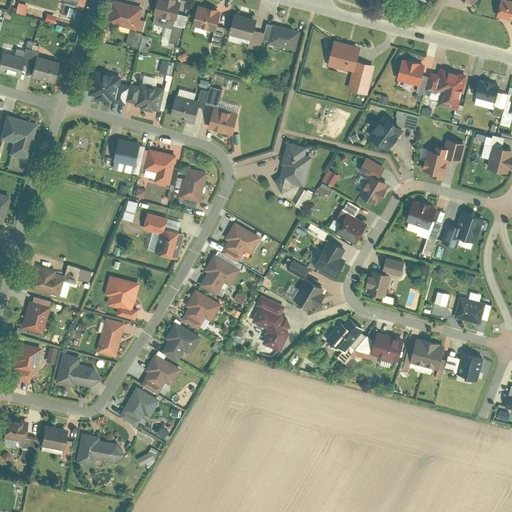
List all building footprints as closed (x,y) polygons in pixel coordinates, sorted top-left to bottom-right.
[(143,6),(121,0),(113,0),(108,20),(138,28),(143,6)] [(181,0),(180,0),(158,0),(156,13),(177,18),(179,11),(181,0)] [(501,0),(499,16),(511,18),(511,0),(510,0),(501,0)] [(15,11),(24,13),(26,4),(17,2),(15,11)] [(220,8),(199,3),(194,23),(215,29),(217,23),(220,8)] [(176,23),(186,26),(189,13),(179,11),(177,18),(176,23)] [(43,19),(52,22),(55,15),(45,12),(43,19)] [(256,19),(235,13),(230,32),(252,37),(254,27),(256,19)] [(302,29),(274,22),(269,42),(297,49),(302,29)] [(212,42),(221,45),(226,25),(217,23),(215,29),(212,42)] [(250,45),(261,48),(266,30),(254,27),(252,37),(250,45)] [(126,46),(148,48),(149,45),(145,45),(146,32),(127,31),(126,46)] [(358,61),(361,46),(335,39),(329,65),(352,71),(355,72),(358,61)] [(23,58),(2,52),(0,57),(0,69),(18,75),(23,58)] [(58,63),(36,57),(31,75),(53,81),(58,63)] [(176,60),(163,57),(160,70),(173,73),(176,60)] [(397,80),(420,86),(425,64),(402,59),(397,80)] [(355,72),(352,71),(348,89),(368,94),(375,65),(358,61),(355,72)] [(439,104),(458,108),(466,74),(440,68),(439,74),(431,72),(427,89),(441,92),(439,104)] [(122,75),(94,69),(89,92),(117,98),(120,82),(122,75)] [(499,82),(477,77),(473,95),(493,100),(499,82)] [(116,100),(125,102),(129,84),(120,82),(117,98),(116,100)] [(136,101),(140,84),(131,82),(127,99),(136,101)] [(160,109),(165,87),(140,82),(140,84),(136,101),(136,103),(160,109)] [(222,88),(212,85),(208,102),(219,104),(222,88)] [(200,99),(177,94),(172,116),(195,121),(200,99)] [(238,110),(215,105),(210,127),(233,132),(238,110)] [(394,122),(415,126),(418,113),(396,109),(394,122)] [(9,155),(27,159),(37,123),(6,115),(0,137),(0,138),(13,142),(9,155)] [(368,136),(388,151),(403,130),(384,115),(368,136)] [(141,143),(119,138),(114,161),(135,166),(141,143)] [(431,176),(444,179),(449,159),(462,163),(467,144),(447,139),(445,147),(437,145),(436,151),(428,149),(423,170),(432,172),(431,176)] [(307,147),(288,142),(280,176),(274,179),(281,193),(290,188),(291,183),(304,186),(311,157),(305,155),(307,147)] [(511,150),(493,145),(487,168),(507,173),(511,155),(511,150)] [(155,182),(170,185),(177,155),(150,149),(145,169),(157,172),(155,182)] [(178,198),(201,203),(208,172),(188,167),(185,178),(183,178),(178,198)] [(327,180),(332,170),(327,168),(322,178),(327,180)] [(332,184),(338,174),(333,170),(327,181),(332,184)] [(359,195),(376,205),(389,184),(371,174),(359,195)] [(145,197),(146,188),(136,187),(135,195),(145,197)] [(301,187),(295,204),(305,208),(311,190),(301,187)] [(0,223),(2,224),(9,196),(0,193),(0,223)] [(127,198),(122,218),(133,220),(137,201),(127,198)] [(433,221),(438,206),(414,198),(404,230),(427,238),(421,255),(431,258),(443,224),(433,221)] [(475,243),(484,218),(463,211),(457,226),(448,223),(441,243),(455,248),(459,237),(475,243)] [(169,218),(148,212),(143,228),(161,232),(155,253),(178,259),(185,233),(167,228),(169,218)] [(337,233),(357,244),(368,225),(348,213),(337,233)] [(309,221),(306,229),(323,237),(326,230),(309,221)] [(238,262),(245,250),(251,254),(261,237),(235,222),(225,239),(227,240),(220,252),(238,262)] [(314,266),(336,278),(345,262),(340,259),(346,249),(329,239),(314,266)] [(199,286),(216,296),(224,283),(230,286),(240,269),(214,254),(205,271),(207,272),(199,286)] [(291,257),(288,262),(304,273),(308,267),(291,257)] [(383,273),(390,275),(402,277),(406,262),(386,257),(383,273)] [(288,264),(286,267),(301,276),(303,273),(288,264)] [(28,288),(58,296),(63,279),(54,277),(56,271),(38,266),(37,271),(33,270),(28,288)] [(385,298),(390,275),(383,273),(372,270),(366,294),(385,298)] [(134,308),(141,282),(110,274),(104,295),(109,296),(107,304),(119,307),(117,314),(136,319),(139,309),(134,308)] [(318,308),(326,294),(324,292),(326,288),(307,277),(295,298),(311,308),(313,305),(318,308)] [(189,307),(182,320),(199,330),(205,318),(212,322),(222,304),(195,289),(186,306),(189,307)] [(238,290),(233,298),(242,303),(246,295),(238,290)] [(437,290),(434,301),(445,304),(448,293),(437,290)] [(268,332),(262,343),(281,352),(290,333),(288,329),(291,327),(287,316),(284,317),(283,313),(286,307),(260,295),(255,305),(259,307),(252,321),(266,328),(268,332)] [(21,328),(42,335),(52,302),(33,296),(32,302),(29,301),(21,328)] [(486,302),(460,296),(455,318),(481,324),(486,302)] [(116,357),(126,322),(106,317),(97,352),(116,357)] [(345,352),(364,329),(350,317),(344,324),(340,321),(326,339),(339,350),(340,348),(345,352)] [(168,340),(161,351),(178,361),(185,350),(192,353),(202,337),(175,321),(165,338),(168,340)] [(372,354),(399,361),(404,339),(377,332),(372,354)] [(425,366),(431,342),(417,338),(413,351),(408,350),(403,369),(409,371),(411,362),(425,366)] [(42,348),(19,342),(13,368),(15,369),(13,379),(29,383),(32,373),(36,374),(42,348)] [(425,366),(438,370),(435,379),(440,380),(446,361),(442,360),(446,345),(431,342),(425,366)] [(46,361),(53,362),(56,347),(49,346),(46,361)] [(80,364),(82,356),(62,352),(55,383),(74,387),(75,384),(90,387),(102,380),(95,368),(80,364)] [(478,380),(484,357),(463,352),(457,375),(478,380)] [(142,384),(158,393),(165,382),(172,386),(181,368),(154,354),(145,370),(148,372),(142,384)] [(138,387),(120,417),(137,427),(144,414),(150,418),(160,400),(138,387)] [(499,409),(497,416),(506,419),(508,412),(499,409)] [(6,420),(3,437),(23,441),(26,424),(6,420)] [(45,425),(41,446),(63,450),(67,430),(45,425)] [(171,432),(160,426),(155,434),(167,440),(171,432)] [(81,433),(76,462),(94,465),(95,459),(114,462),(125,454),(118,443),(100,440),(100,437),(81,433)] [(138,459),(146,466),(158,452),(150,445),(138,459)]
